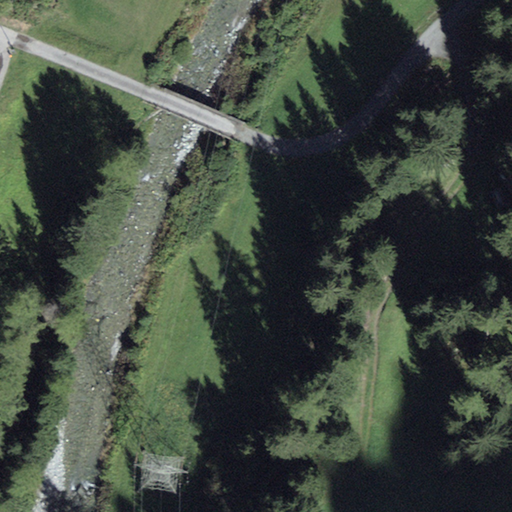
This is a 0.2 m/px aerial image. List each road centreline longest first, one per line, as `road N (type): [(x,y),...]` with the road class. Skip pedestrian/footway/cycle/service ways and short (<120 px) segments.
road 1 (track): [(0,38),(287,149),(342,139),(450,15),(475,0)]
road 2 (track): [(450,15),(471,141),(385,285),(359,406)]
